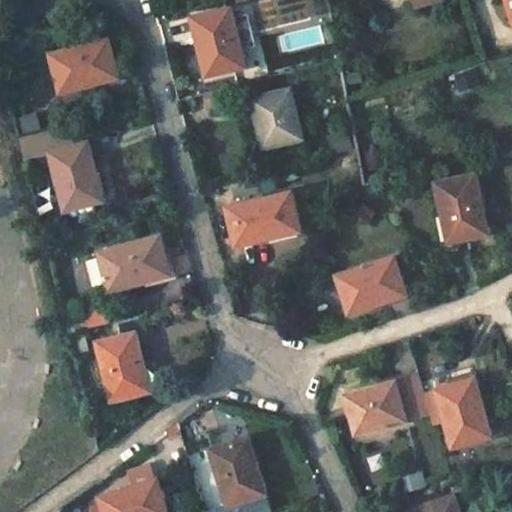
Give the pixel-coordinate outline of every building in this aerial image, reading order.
[(232,3),(190,14),(208,79),(248,69),(232,3)] [(116,79),(105,39),(47,55),(58,94),(116,79)] [(249,99),(261,150),(301,140),(289,90),(249,99)] [(44,139),(48,153),(82,144),(79,130),(44,139)] [(100,201),(84,143),(82,144),(48,153),(64,212),(100,201)] [(488,234),(474,174),(436,182),(448,243),(488,234)] [(226,207),(235,246),(299,230),(289,192),(226,207)] [(168,276),(157,235),(97,251),(108,292),(168,276)] [(335,276),(347,315),(405,296),(392,257),(335,276)] [(89,259),(67,265),(74,292),(96,286),(89,259)] [(74,292),(67,265),(55,268),(62,295),(74,292)] [(133,333),(94,344),(110,403),(150,391),(133,333)] [(421,374),(347,394),(357,432),(433,412),(421,374)] [(436,389),(453,448),(493,436),(476,377),(436,389)] [(210,450),(227,507),(266,493),(248,436),(210,450)] [(103,497),(107,511),(168,511),(158,479),(103,497)] [(458,511),(453,495),(405,511),(458,511)]
